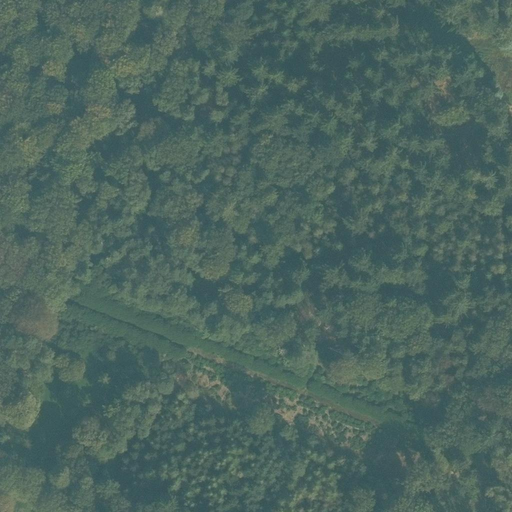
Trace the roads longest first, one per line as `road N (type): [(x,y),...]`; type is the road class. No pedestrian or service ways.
road 1 (unclassified): [(67,302),(441,451)]
road 2 (unclassified): [(444,445),(511,322)]
